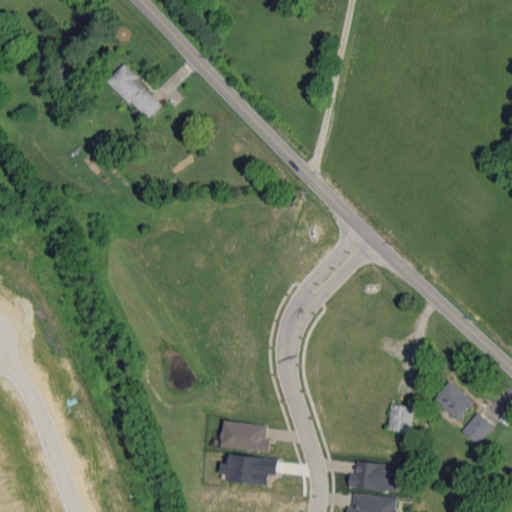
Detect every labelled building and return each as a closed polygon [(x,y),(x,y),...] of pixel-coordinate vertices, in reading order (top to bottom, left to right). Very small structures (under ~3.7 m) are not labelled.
[(164,104),(125,64),(109,80),(148,120),(164,104)] [(475,401),(449,381),(435,399),(460,419),(475,401)] [(390,431),(412,431),(414,405),(391,404),(390,431)] [(495,424),(477,412),(463,432),(480,445),(495,424)] [(271,450),(272,439),(268,439),(269,424),(225,421),(224,447),(271,450)] [(223,474),(231,474),(230,481),(269,484),(270,474),(278,474),(280,458),(225,453),(223,474)] [(350,487),(399,491),(402,465),(357,461),(356,473),(351,473),(350,487)] [(396,511),(398,498),(355,492),(353,506),(349,505),(348,511),(396,511)]
